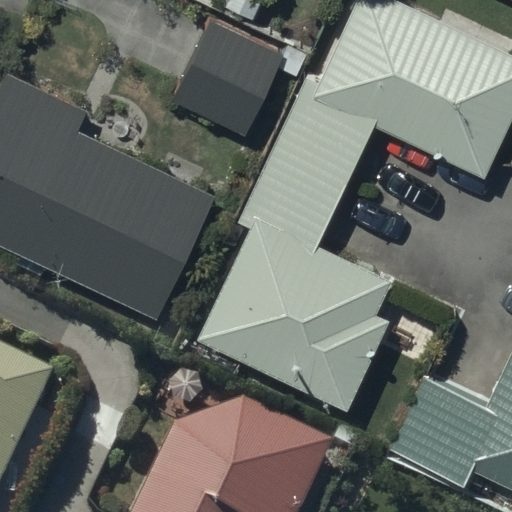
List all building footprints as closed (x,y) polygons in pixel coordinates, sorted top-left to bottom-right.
[(349,0),(313,80),(483,158),(511,94),(511,36),(432,0),(349,0)] [(311,38),(289,27),(284,38),(212,2),(174,78),(247,114),(278,52),(299,62),(311,38)] [(84,92),(5,55),(0,64),(0,219),(161,294),(217,176),(76,111),(84,92)] [(406,268),(254,199),(199,318),(351,387),(406,268)] [(511,467),(511,329),(461,445),(511,467)] [(0,484),(54,369),(0,343),(0,484)] [(301,511),(335,442),(244,401),(178,426),(134,511),(301,511)]
